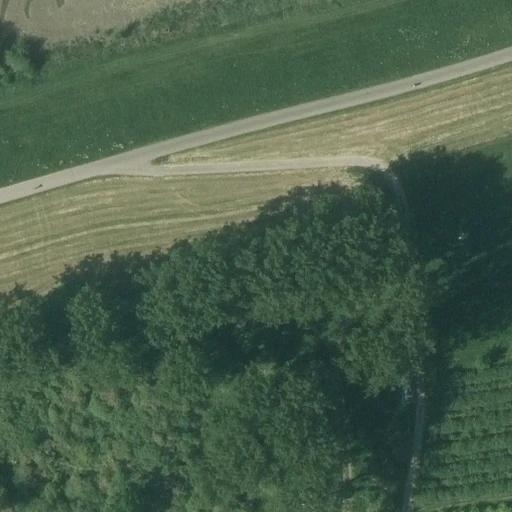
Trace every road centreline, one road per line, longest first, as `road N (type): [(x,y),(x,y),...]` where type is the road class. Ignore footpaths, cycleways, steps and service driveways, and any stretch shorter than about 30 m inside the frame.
road 1 (track): [(122,162),(151,172),(363,162),(388,175),(414,274),(420,412),(404,511)]
road 2 (unclassified): [(0,197),(511,52)]
